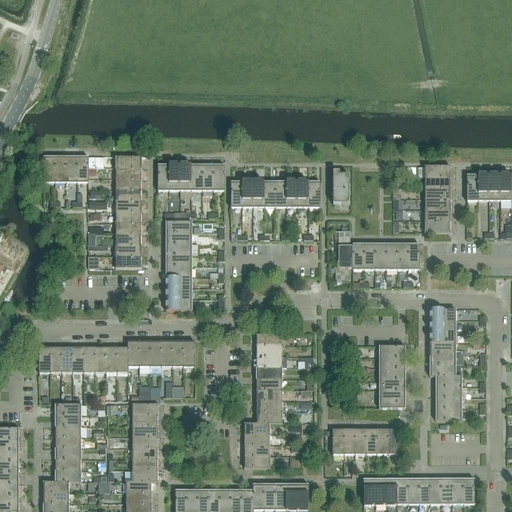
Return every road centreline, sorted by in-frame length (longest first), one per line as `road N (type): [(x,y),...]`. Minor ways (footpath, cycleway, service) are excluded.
road 1 (residential): [(0,348),(35,330),(220,329),(285,300),(485,301),(496,320),(495,511)]
road 2 (secondary): [(0,141),(56,0)]
